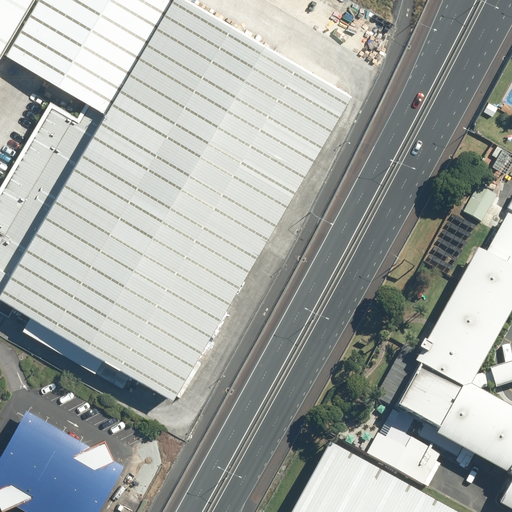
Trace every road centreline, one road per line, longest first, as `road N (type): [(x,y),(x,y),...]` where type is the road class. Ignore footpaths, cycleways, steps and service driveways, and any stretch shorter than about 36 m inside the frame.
road 1 (motorway): [(502,0),(227,511)]
road 2 (motorway): [(185,511),(464,4)]
